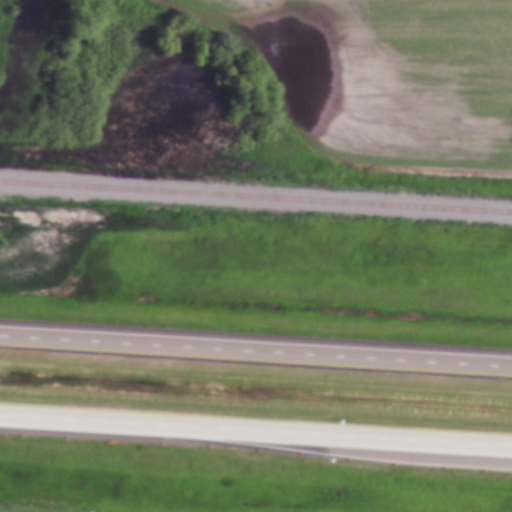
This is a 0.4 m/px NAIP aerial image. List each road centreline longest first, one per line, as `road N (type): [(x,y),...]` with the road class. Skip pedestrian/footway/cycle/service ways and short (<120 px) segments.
road 1 (trunk): [(511,365),(0,333)]
road 2 (trunk): [(0,414),(511,445)]
